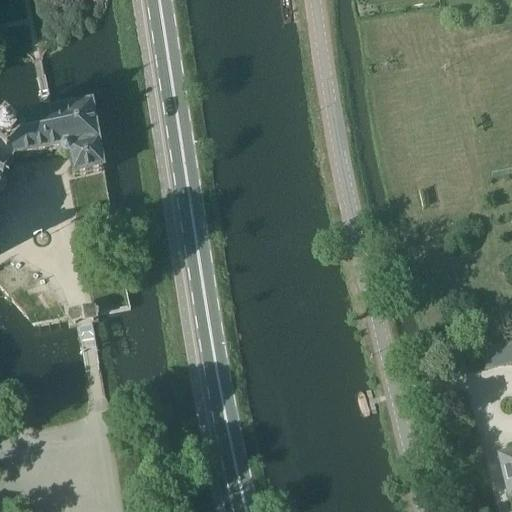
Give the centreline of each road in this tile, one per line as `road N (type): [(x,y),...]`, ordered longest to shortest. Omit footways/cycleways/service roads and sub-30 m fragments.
road 1 (tertiary): [(421,511),(333,117),(316,0)]
road 2 (secondary): [(245,511),(160,0)]
